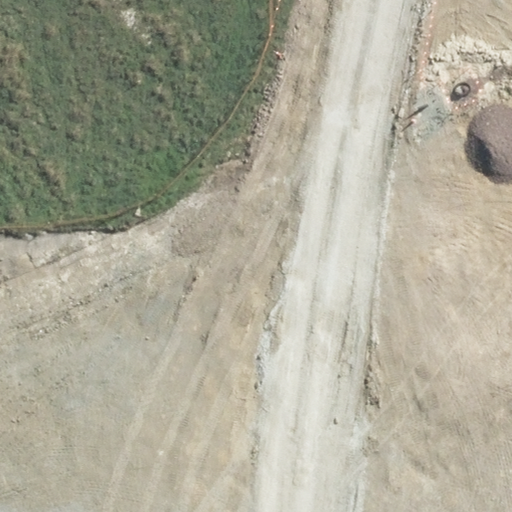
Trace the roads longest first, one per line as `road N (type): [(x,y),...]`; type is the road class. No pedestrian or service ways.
road 1 (unknown): [(0,428),(511,162)]
road 2 (unknown): [(511,306),(445,196)]
